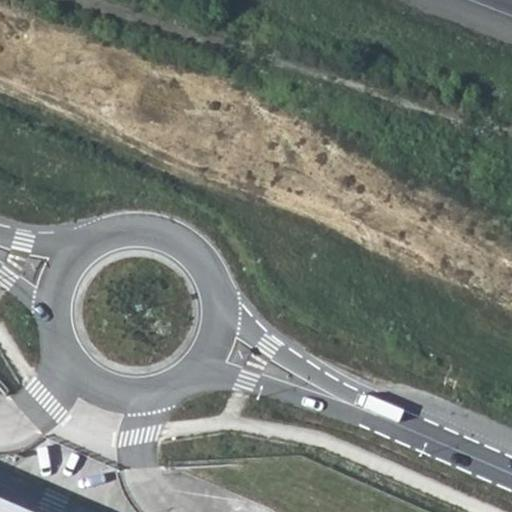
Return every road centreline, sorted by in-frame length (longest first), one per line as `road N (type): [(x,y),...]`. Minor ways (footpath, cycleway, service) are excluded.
road 1 (secondary): [(53,314),(67,360),(102,389),(146,395),(196,369)]
road 2 (secondary): [(348,403),(511,474)]
road 3 (secondary): [(217,306),(196,258),(162,236),(122,233),(86,248)]
road 4 (secondary): [(348,403),(217,306)]
road 5 (secondary): [(196,369),(348,403)]
